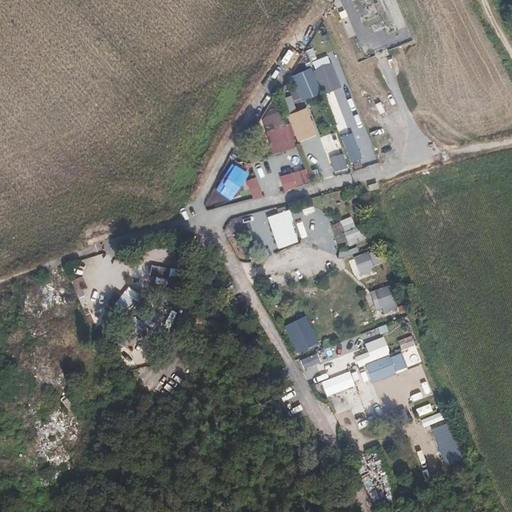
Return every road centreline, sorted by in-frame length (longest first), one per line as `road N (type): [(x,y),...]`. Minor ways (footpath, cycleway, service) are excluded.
road 1 (unclassified): [(368,511),(207,217),(511,141)]
road 2 (track): [(207,217),(185,286),(182,363),(158,377),(137,405),(94,511)]
road 3 (track): [(207,217),(207,201),(323,0)]
road 4 (track): [(207,217),(0,282)]
